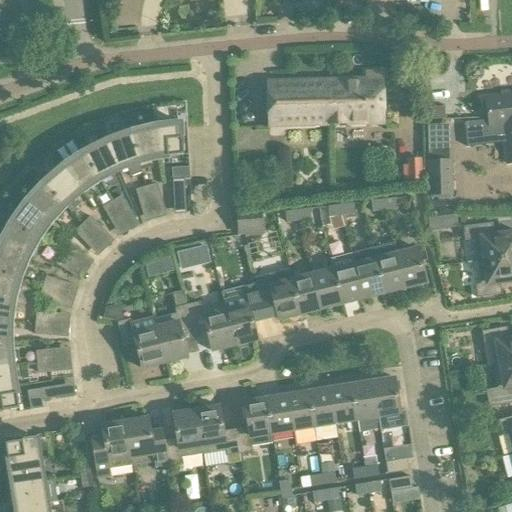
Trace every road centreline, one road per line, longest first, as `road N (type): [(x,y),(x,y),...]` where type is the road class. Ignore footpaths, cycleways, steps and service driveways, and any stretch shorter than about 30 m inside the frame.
road 1 (residential): [(98,405),(86,341),(96,285),(137,242),(217,216),(213,49)]
road 2 (residential): [(98,405),(252,373),(268,363),(274,346),(400,317)]
road 3 (residential): [(213,49),(319,39),(506,45)]
road 4 (residential): [(400,317),(433,511)]
road 5 (residential): [(79,64),(213,49)]
